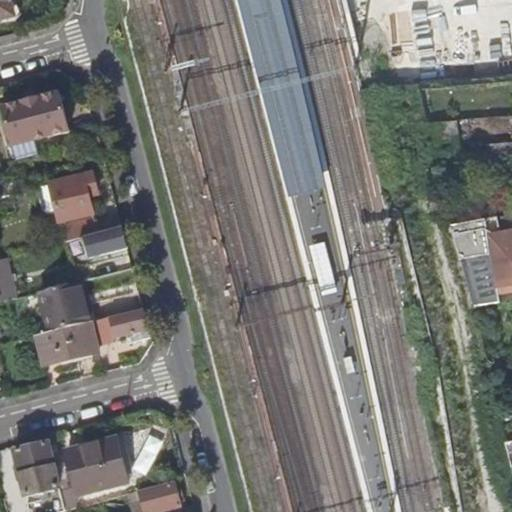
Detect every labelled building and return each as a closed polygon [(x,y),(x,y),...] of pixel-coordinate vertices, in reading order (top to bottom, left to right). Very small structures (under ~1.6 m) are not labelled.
[(0,0),(0,16),(14,13),(10,0),(0,0)] [(242,0),(266,93),(294,206),(328,198),(316,144),(302,84),(291,40),(280,0),(242,0)] [(4,108),(12,145),(12,147),(71,132),(61,93),(4,108)] [(457,120),(426,122),(435,165),(467,163),(457,120)] [(12,147),(12,145),(7,146),(11,162),(16,161),(12,147)] [(89,197),(98,195),(92,174),(38,189),(44,212),(49,214),(57,212),(60,224),(93,215),(89,197)] [(499,216),(452,224),(461,259),(493,253),(498,295),(511,292),(511,228),(502,230),(499,216)] [(86,238),(98,234),(94,220),(62,229),(65,243),(86,238)] [(91,258),(127,248),(127,246),(122,228),(98,234),(86,238),(91,258)] [(0,303),(17,299),(7,259),(0,260),(0,303)] [(91,324),(95,323),(85,281),(79,283),(89,324),(91,324)] [(41,293),(51,333),(89,324),(79,283),(41,293)] [(135,343),(151,340),(144,311),(109,319),(113,337),(132,333),(135,343)] [(95,323),(91,324),(96,345),(114,340),(113,337),(109,319),(95,323)] [(51,333),(36,337),(43,369),(98,355),(96,345),(91,324),(89,324),(51,333)] [(128,482),(118,441),(67,453),(77,495),(128,482)] [(61,493),(48,442),(17,450),(15,451),(26,498),(39,494),(41,501),(28,504),(29,511),(64,511),(65,511),(75,509),(71,491),(61,493)] [(181,507),(175,483),(129,495),(131,504),(141,501),(144,511),(163,511),(180,508),(181,507)] [(181,511),(180,508),(163,511),(144,511),(141,501),(131,504),(133,511),(181,511)]
